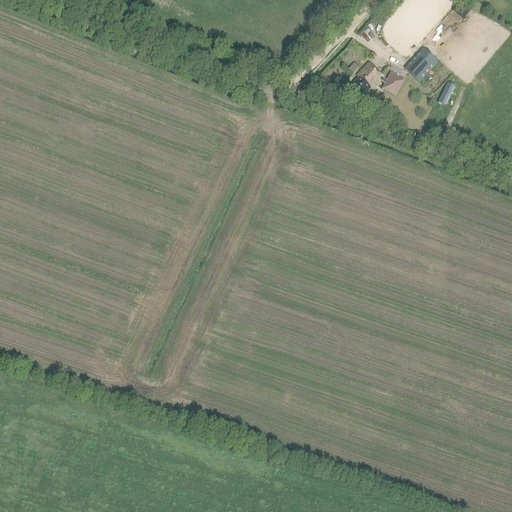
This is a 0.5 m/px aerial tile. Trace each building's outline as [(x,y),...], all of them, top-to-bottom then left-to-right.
[(467,13),(458,5),(452,12),(461,20),(467,13)] [(417,83),(435,63),(421,51),(403,70),(417,83)] [(358,69),(353,65),(349,70),(344,65),(341,69),(350,77),(358,69)] [(367,66),(356,78),(357,80),(350,87),(362,98),(370,89),(372,91),(382,79),(367,66)] [(319,80),(314,84),(318,88),(323,83),(319,80)]
